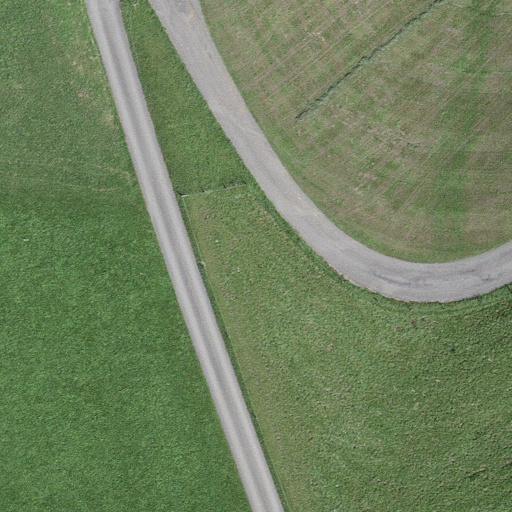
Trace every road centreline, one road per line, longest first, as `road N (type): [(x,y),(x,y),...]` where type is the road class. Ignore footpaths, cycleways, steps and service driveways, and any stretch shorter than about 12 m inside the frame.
road 1 (unclassified): [(108,0),(272,511)]
road 2 (unclassified): [(170,0),(271,177),(343,255),(372,272),(433,282),(511,257)]
